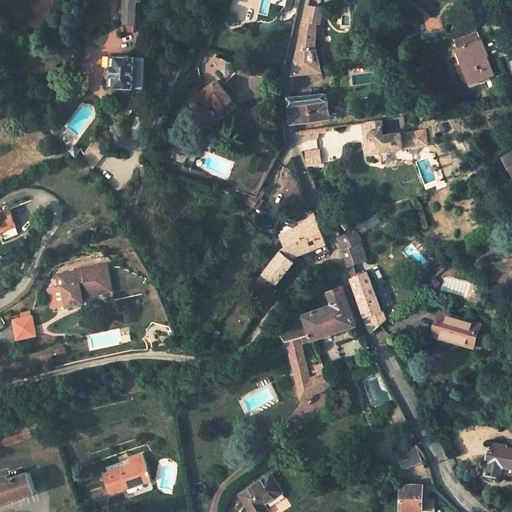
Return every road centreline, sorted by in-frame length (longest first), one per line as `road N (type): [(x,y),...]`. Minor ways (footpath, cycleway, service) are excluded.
road 1 (residential): [(302,0),(283,91),(288,134),(346,281)]
road 2 (residential): [(346,281),(444,482),(478,511)]
